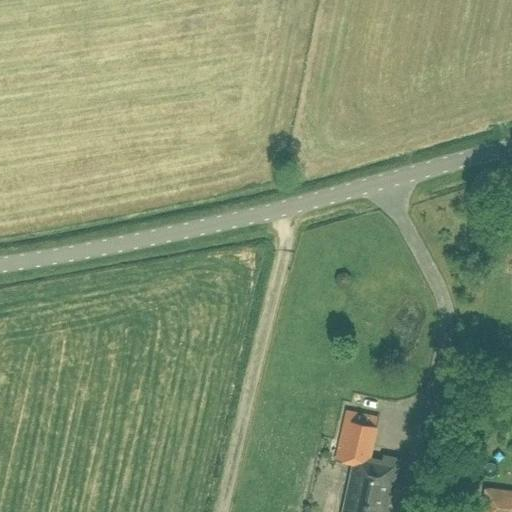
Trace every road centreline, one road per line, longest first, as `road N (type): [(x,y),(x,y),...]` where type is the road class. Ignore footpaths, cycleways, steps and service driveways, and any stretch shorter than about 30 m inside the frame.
road 1 (tertiary): [(0,261),(182,229),(511,147)]
road 2 (track): [(278,206),(282,256),(222,511)]
